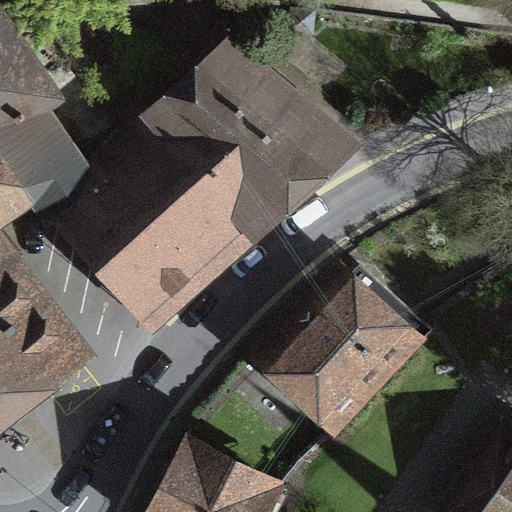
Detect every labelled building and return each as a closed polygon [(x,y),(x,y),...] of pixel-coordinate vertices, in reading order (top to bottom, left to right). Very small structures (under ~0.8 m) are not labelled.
[(0,0),(0,208),(26,190),(48,214),(90,176),(38,100),(48,93),(2,26),(21,25),(19,0),(0,0)] [(119,150),(213,252),(333,144),(263,85),(274,72),(237,42),(225,56),(119,150)] [(213,252),(119,150),(90,176),(48,214),(141,317),(213,252)] [(19,252),(0,227),(0,394),(67,343),(5,264),(19,252)] [(408,338),(343,277),(272,355),(343,422),(413,345),(415,347),(432,329),(424,322),(408,338)] [(191,442),(181,460),(164,451),(130,511),(260,511),(275,486),(191,442)] [(511,511),(511,463),(477,511),(511,511)]
